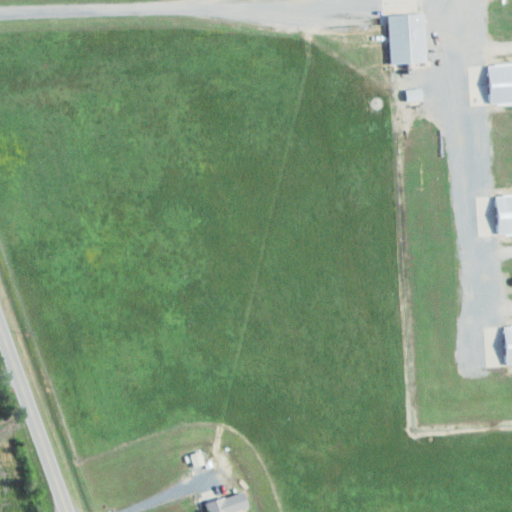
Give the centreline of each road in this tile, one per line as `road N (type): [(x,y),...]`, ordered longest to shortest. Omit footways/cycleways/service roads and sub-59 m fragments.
road 1 (primary): [(68,511),(0,320)]
road 2 (residential): [(57,511),(26,392)]
